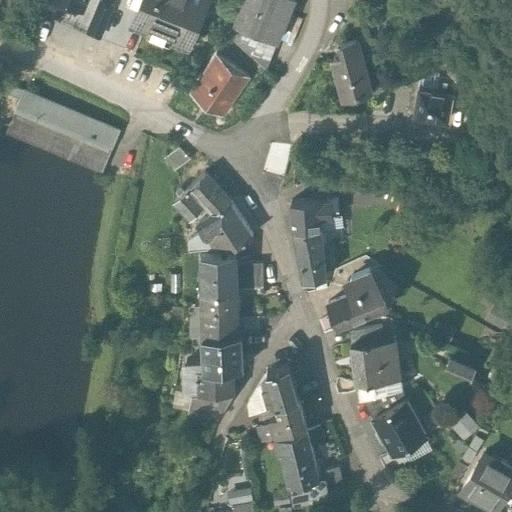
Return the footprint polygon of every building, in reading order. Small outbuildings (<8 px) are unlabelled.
[(100,33),(114,1),(111,0),(100,0),(88,28),(100,33)] [(208,0),(142,0),(141,5),(132,25),(188,48),(208,0)] [(295,0),(242,0),(230,34),(266,69),(279,40),(293,46),(305,20),(290,13),(295,0)] [(370,92),(357,40),(340,45),(344,56),(333,59),(339,82),(344,99),(370,92)] [(191,91),(224,114),(251,76),(217,53),(191,91)] [(413,113),(449,119),(455,80),(437,77),(435,88),(418,85),(413,113)] [(18,106),(114,146),(121,130),(26,89),(18,106)] [(104,170),(114,146),(18,106),(8,129),(104,170)] [(174,169),(191,154),(180,141),(163,156),(174,169)] [(180,194),(174,199),(192,215),(208,202),(213,211),(231,202),(205,171),(202,173),(193,165),(185,174),(193,182),(180,194)] [(290,201),(293,231),(303,284),(327,278),(320,217),(337,216),(337,199),(290,201)] [(231,202),(213,211),(224,226),(235,247),(254,235),(231,202)] [(214,248),(235,247),(224,226),(213,211),(198,220),(214,248)] [(202,253),(204,290),(237,289),(237,287),(236,262),(236,251),(202,253)] [(262,261),(236,262),(237,287),(263,287),(262,261)] [(386,309),(370,270),(351,278),(348,289),(350,295),(328,303),(337,328),(386,309)] [(204,290),(205,331),(238,330),(237,289),(204,290)] [(493,310),(484,326),(500,335),(509,319),(493,310)] [(455,335),(439,328),(434,340),(450,347),(455,335)] [(206,354),(206,365),(235,364),(243,364),(242,330),(238,330),(205,331),(206,354)] [(357,384),(361,383),(400,378),(396,338),(352,343),(357,384)] [(511,347),(499,342),(489,363),(511,373),(511,347)] [(235,387),(235,364),(206,365),(206,354),(188,355),(188,386),(193,386),(191,406),(220,412),(235,387)] [(445,373),(471,384),(477,370),(451,360),(445,373)] [(262,377),(270,405),(300,396),(289,362),(268,368),(262,377)] [(511,378),(493,369),(487,381),(506,390),(511,378)] [(249,398),(246,412),(270,405),(262,377),(249,398)] [(403,388),(400,378),(361,383),(363,398),(403,388)] [(270,413),(271,416),(275,433),(308,426),(300,396),(270,405),(273,413),(270,413)] [(426,437),(406,400),(373,417),(383,436),(386,434),(396,453),(426,437)] [(480,429),(463,409),(446,424),(463,444),(480,429)] [(262,436),(275,433),(271,416),(258,419),(262,436)] [(322,423),(308,427),(311,442),(325,439),(322,423)] [(320,477),(311,442),(308,427),(308,426),(275,433),(279,450),(282,449),(287,464),(290,482),(320,477)] [(477,497),(497,509),(511,482),(511,467),(503,462),(501,465),(484,456),(463,492),(476,499),(477,497)] [(326,476),(320,477),(290,482),(290,484),(274,485),(275,502),(310,500),(345,493),(340,465),(325,468),(326,476)] [(252,481),(229,484),(231,499),(253,497),(252,481)]
